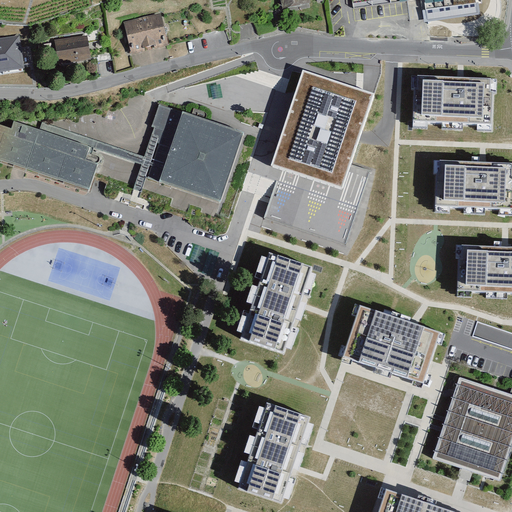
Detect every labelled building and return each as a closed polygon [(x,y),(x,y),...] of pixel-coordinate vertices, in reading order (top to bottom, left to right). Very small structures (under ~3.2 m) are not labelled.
[(280,0),(283,10),(311,4),(309,0),(280,0)] [(352,0),(354,8),(406,0),(421,0),(425,23),(478,15),(475,0),(352,0)] [(161,13),(123,22),(131,55),(169,46),(161,13)] [(20,36),(0,38),(0,73),(25,70),(20,36)] [(87,36),(56,40),(59,65),(90,61),(87,36)] [(374,96),(303,73),(271,168),(342,192),(374,96)] [(499,81),(417,79),(415,132),(497,134),(499,81)] [(159,183),(182,114),(160,107),(153,126),(155,127),(152,134),(159,136),(157,143),(160,144),(149,179),(159,183)] [(182,114),(159,183),(221,204),(244,134),(182,114)] [(0,161),(89,193),(98,166),(85,162),(90,148),(39,131),(14,122),(11,130),(0,126),(0,161)] [(42,122),(39,131),(90,148),(142,165),(145,157),(42,122)] [(142,165),(133,189),(137,191),(140,192),(157,143),(159,136),(152,134),(145,157),(142,165)] [(511,164),(435,162),(433,214),(511,217),(511,164)] [(511,248),(460,246),(458,294),(511,296),(511,248)] [(283,356),(312,269),(270,255),(241,342),(283,356)] [(441,333),(362,306),(344,359),(423,385),(441,333)] [(511,448),(511,396),(460,379),(432,461),(500,483),(511,448)] [(281,507),(311,419),(267,404),(238,492),(281,507)] [(453,511),(387,490),(379,511),(453,511)]
